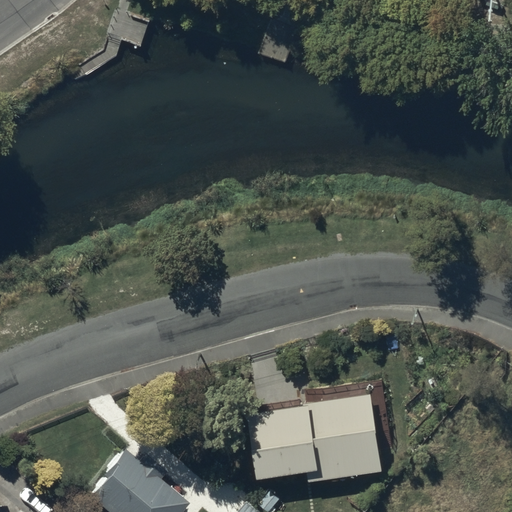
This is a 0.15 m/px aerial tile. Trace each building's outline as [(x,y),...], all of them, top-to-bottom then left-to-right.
[(369,384),(250,403),(260,465),(311,457),(314,472),(381,462),(369,384)] [(486,435),(471,455),(477,460),(457,486),(459,488),(452,498),(469,511),(511,511),(511,435),(504,430),(495,442),(486,435)] [(127,453),(88,499),(102,511),(178,511),(184,505),(155,481),(161,474),(143,458),(139,463),(127,453)] [(434,511),(442,502),(400,472),(372,511),(434,511)] [(257,511),(247,503),(239,511),(257,511)]
